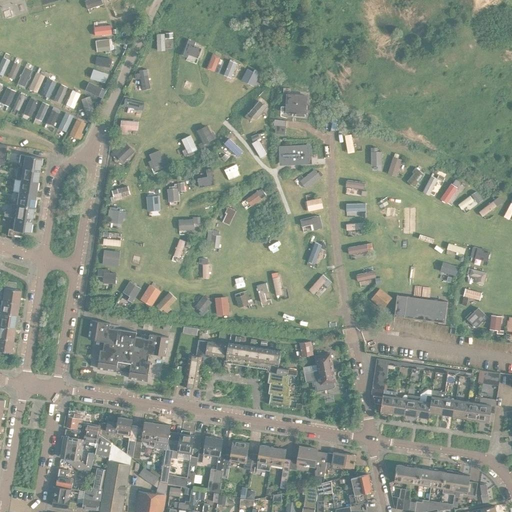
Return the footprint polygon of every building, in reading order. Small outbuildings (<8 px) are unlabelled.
[(84,0),(88,8),(103,3),(102,0),(84,0)] [(114,0),(107,3),(113,19),(123,15),(124,16),(126,16),(127,19),(132,17),(125,0),(114,0)] [(94,25),(95,35),(112,33),(111,24),(94,25)] [(165,33),(157,33),(157,49),(165,49),(165,33)] [(96,39),(96,50),(110,50),(109,38),(96,39)] [(188,38),(183,53),(198,57),(201,46),(194,44),(195,41),(188,38)] [(214,70),(221,55),(213,52),(206,67),(214,70)] [(95,64),(110,66),(111,58),(96,55),(95,64)] [(3,56),(0,61),(0,74),(2,76),(10,60),(3,56)] [(226,76),(237,80),(244,63),(233,59),(226,76)] [(14,78),(21,64),(14,61),(7,75),(14,78)] [(24,65),(17,82),(25,86),(32,69),(24,65)] [(254,84),(259,72),(247,66),(241,79),(254,84)] [(89,77),(105,83),(108,73),(93,67),(89,77)] [(148,68),(140,69),(141,88),(149,88),(148,68)] [(36,71),(28,88),(37,92),(44,75),(36,71)] [(40,93),(48,97),(56,80),(47,76),(40,93)] [(89,80),(85,89),(98,95),(101,87),(89,80)] [(53,98),(60,102),(68,86),(61,83),(53,98)] [(0,98),(0,101),(8,105),(15,89),(6,85),(0,98)] [(72,88),(66,104),(74,107),(80,92),(72,88)] [(12,106),(18,109),(26,95),(19,92),(12,106)] [(286,106),(281,106),(281,111),(286,111),(305,112),(305,110),(306,109),(307,105),(305,103),(305,95),(287,94),(286,106)] [(80,99),(88,112),(95,107),(88,95),(80,99)] [(29,96),(22,112),(31,116),(38,100),(29,96)] [(126,97),(122,109),(139,114),(143,102),(126,97)] [(255,121),(266,105),(258,99),(246,114),(255,121)] [(34,117),(41,120),(49,104),(42,101),(34,117)] [(52,106),(46,122),(54,125),(59,108),(52,106)] [(66,131),(72,114),(64,111),(58,128),(66,131)] [(80,138),(86,121),(75,118),(69,134),(80,138)] [(121,119),(121,132),(128,133),(128,129),(138,130),(138,120),(121,119)] [(197,128),(203,143),(215,138),(209,123),(197,128)] [(346,151),(354,151),(353,133),(344,133),(346,151)] [(181,138),(188,152),(197,148),(190,134),(181,138)] [(230,146),(235,140),(230,136),(216,151),(225,159),(233,149),(230,146)] [(258,138),(252,141),(260,156),(266,153),(258,138)] [(126,143),(116,154),(123,161),(134,150),(126,143)] [(282,149),(280,149),(280,160),(290,160),(290,163),(309,162),(309,145),(290,146),(290,149),(282,149)] [(370,163),(381,163),(379,145),(371,145),(370,163)] [(149,160),(151,167),(165,163),(161,149),(149,152),(151,159),(149,160)] [(386,171),(395,174),(400,155),(392,153),(386,171)] [(20,167),(22,167),(38,170),(40,157),(19,154),(18,162),(20,163),(20,167)] [(406,178),(414,184),(424,170),(417,164),(406,178)] [(237,165),(225,167),(227,176),(239,174),(237,165)] [(23,173),(22,180),(36,182),(38,170),(22,167),(21,173),(23,173)] [(207,175),(197,177),(199,186),(214,182),(211,167),(206,168),(207,175)] [(300,179),(306,187),(321,176),(315,168),(300,179)] [(423,190),(430,193),(438,175),(430,172),(423,190)] [(440,197),(448,201),(460,181),(454,177),(440,197)] [(345,185),(364,188),(365,182),(346,179),(345,185)] [(35,195),(36,182),(22,180),(20,187),(18,187),(18,192),(35,195)] [(168,200),(179,200),(179,190),(184,190),(184,181),(174,182),(174,186),(167,187),(168,200)] [(114,197),(130,193),(127,184),(112,189),(114,197)] [(246,198),(251,205),(266,194),(261,187),(246,198)] [(19,198),(18,205),(33,207),(35,195),(18,192),(17,197),(19,198)] [(459,202),(463,208),(475,198),(470,193),(459,202)] [(162,195),(147,196),(148,208),(162,207),(162,195)] [(308,210),(324,206),(321,196),(306,200),(308,210)] [(478,208),(481,214),(501,202),(497,197),(478,208)] [(503,215),(509,218),(511,213),(511,202),(510,201),(503,215)] [(31,219),(33,207),(18,205),(10,203),(9,211),(4,211),(3,215),(9,216),(14,217),(31,219)] [(230,223),(236,209),(228,206),(222,220),(230,223)] [(110,208),(109,221),(124,223),(125,210),(110,208)] [(320,215),(301,217),(302,229),(321,227),(320,215)] [(179,217),(179,229),(194,229),(194,222),(200,222),(200,216),(179,217)] [(22,231),(29,232),(31,219),(14,217),(12,229),(8,228),(7,235),(21,237),(22,231)] [(383,224),(375,223),(375,231),(383,232),(383,224)] [(219,247),(221,230),(209,229),(208,246),(219,247)] [(180,238),(172,258),(182,262),(190,242),(180,238)] [(314,240),(308,257),(319,261),(325,244),(314,240)] [(371,242),(348,246),(349,253),(373,248),(371,242)] [(448,243),(447,249),(464,252),(465,246),(448,243)] [(487,260),(490,250),(473,245),(470,255),(487,260)] [(119,265),(119,249),(103,249),(103,264),(119,265)] [(456,274),(458,265),(442,261),(440,271),(456,274)] [(381,269),(384,279),(392,276),(390,267),(381,269)] [(468,279),(483,284),(487,272),(472,267),(468,279)] [(115,282),(116,269),(98,269),(97,274),(103,275),(103,282),(115,282)] [(357,280),(376,277),(375,270),(356,273),(357,280)] [(320,297),(331,280),(321,273),(309,289),(320,297)] [(276,294),(281,293),(279,275),(273,276),(276,294)] [(122,293),(133,299),(140,286),(129,280),(122,293)] [(266,282),(256,285),(260,295),(269,292),(266,282)] [(2,294),(1,299),(18,302),(20,289),(3,287),(5,288),(4,295),(2,294)] [(383,308),(392,296),(380,287),(371,298),(383,308)] [(480,299),(482,291),(465,287),(463,295),(480,299)] [(141,302),(150,308),(159,295),(149,289),(141,302)] [(165,312),(177,298),(169,290),(156,304),(165,312)] [(238,306),(249,303),(246,290),(235,293),(238,306)] [(447,299),(448,290),(438,290),(437,299),(447,299)] [(194,306),(204,313),(212,300),(202,294),(194,306)] [(215,296),(216,314),(229,314),(228,295),(215,296)] [(442,302),(408,297),(408,296),(397,295),(394,316),(444,323),(447,309),(441,308),(442,302)] [(0,311),(16,314),(18,302),(1,299),(0,305),(2,305),(1,312),(0,311)] [(478,306),(467,317),(476,326),(487,315),(478,306)] [(16,314),(0,311),(0,324),(14,326),(16,314)] [(501,332),(502,315),(491,314),(490,328),(496,328),(496,332),(501,332)] [(110,322),(91,319),(88,338),(106,341),(105,350),(100,349),(97,368),(129,373),(128,377),(147,380),(150,362),(145,361),(147,352),(165,355),(168,336),(149,333),(148,338),(135,336),(136,331),(109,327),(110,322)] [(152,329),(153,322),(144,320),(142,328),(152,329)] [(0,337),(12,339),(14,326),(0,324),(0,337)] [(184,325),(183,332),(197,333),(198,327),(184,325)] [(0,350),(2,350),(10,352),(12,339),(0,337),(0,350)] [(207,357),(205,356),(208,341),(198,339),(195,355),(203,357),(205,358),(207,357)] [(207,357),(210,355),(210,354),(216,355),(218,342),(208,341),(205,356),(207,357)] [(310,341),(302,342),(299,343),(301,356),(312,354),(310,341)] [(223,359),(225,359),(228,344),(218,342),(216,355),(221,356),(221,357),(223,359)] [(228,344),(225,359),(225,362),(231,363),(233,364),(238,365),(239,364),(252,366),(253,368),(259,368),(260,368),(266,369),(268,372),(287,375),(287,374),(288,369),(278,367),(280,350),(228,342),(228,344)] [(317,364),(303,367),(304,374),(305,373),(312,372),(318,371),(318,370),(332,367),(330,353),(315,356),(317,364)] [(203,357),(195,355),(188,354),(187,365),(200,367),(201,361),(205,358),(203,357)] [(199,373),(200,367),(187,365),(185,375),(200,378),(201,375),(199,373)] [(305,373),(304,374),(305,383),(312,382),(313,386),(315,386),(316,391),(325,390),(332,388),(334,387),(333,381),(335,381),(332,367),(318,370),(318,371),(312,372),(305,373)] [(484,370),(483,376),(499,379),(500,373),(484,370)] [(287,374),(287,375),(268,372),(268,374),(268,375),(267,382),(269,382),(288,385),(289,374),(287,374)] [(200,380),(200,378),(185,375),(183,386),(196,388),(197,382),(198,382),(200,380)] [(482,382),(498,385),(499,379),(483,376),(482,382)] [(288,396),(288,395),(290,385),(288,385),(269,382),(268,385),(269,386),(268,393),(269,393),(288,396)] [(396,392),(384,390),(383,395),(371,394),(373,403),(381,405),(380,410),(392,412),(395,396),(396,392)] [(432,390),(430,402),(429,412),(441,413),(443,397),(444,391),(432,390)] [(288,395),(288,396),(269,393),(269,395),(270,397),(268,403),(289,407),(290,396),(288,395)] [(414,415),(416,416),(419,400),(419,396),(407,394),(407,398),(404,414),(414,415)] [(430,402),(431,396),(426,395),(425,401),(419,400),(416,416),(428,417),(429,412),(430,402)] [(404,414),(407,398),(395,396),(392,412),(403,414),(404,414)] [(453,415),(455,399),(443,397),(441,413),(451,415),(453,415)] [(490,412),(494,413),(496,399),(482,397),(480,397),(479,403),(476,419),(478,419),(478,421),(484,422),(484,420),(489,421),(490,412)] [(467,401),(455,399),(453,415),(463,417),(465,417),(467,401)] [(475,419),(476,419),(479,403),(467,401),(465,417),(475,419)] [(80,429),(80,430),(87,431),(98,433),(100,425),(81,422),(82,418),(78,418),(79,415),(73,414),(72,417),(67,416),(66,426),(80,429)] [(128,439),(135,440),(137,426),(131,425),(132,419),(118,417),(117,422),(107,421),(106,431),(123,433),(123,436),(129,437),(128,439)] [(142,439),(149,440),(149,444),(154,445),(157,423),(144,421),(142,439)] [(170,425),(157,423),(154,445),(159,445),(160,441),(167,443),(170,425)] [(78,459),(82,438),(86,439),(87,431),(80,430),(77,430),(76,430),(70,429),(69,436),(64,435),(60,456),(71,458),(78,459)] [(173,442),(172,448),(171,457),(177,458),(178,451),(191,453),(194,435),(189,434),(190,431),(181,430),(181,433),(180,433),(178,443),(173,442)] [(98,433),(87,431),(86,439),(86,440),(97,442),(97,441),(98,433)] [(111,442),(98,433),(97,441),(97,442),(95,453),(109,456),(110,450),(111,442)] [(222,438),(206,436),(203,454),(218,456),(216,469),(214,468),(212,481),(209,481),(207,491),(219,493),(221,477),(222,470),(225,454),(220,453),(222,438)] [(135,440),(132,457),(139,458),(142,441),(135,440)] [(250,469),(253,453),(247,452),(249,443),(232,440),(230,455),(225,454),(222,470),(221,477),(227,478),(230,460),(244,462),(243,468),(250,469)] [(258,454),(253,453),(250,469),(250,471),(256,472),(258,461),(270,463),(273,447),(260,444),(258,454)] [(325,469),(328,452),(317,451),(317,449),(299,446),(296,463),(304,464),(303,465),(308,466),(308,465),(316,467),(315,475),(324,476),(325,469)] [(172,448),(166,447),(163,464),(170,465),(171,457),(172,448)] [(286,449),(273,447),(270,463),(283,465),(279,488),(285,489),(290,459),(284,459),(286,449)] [(333,453),(328,452),(325,469),(331,470),(332,463),(353,466),(355,455),(334,451),(333,453)] [(188,474),(195,475),(197,457),(190,456),(188,474)] [(85,465),(78,459),(71,458),(70,464),(88,477),(90,469),(92,462),(88,460),(85,465)] [(98,511),(121,511),(130,464),(108,460),(98,511)] [(409,465),(404,464),(404,465),(396,464),(394,480),(395,480),(395,479),(401,480),(401,481),(406,482),(409,465)] [(167,482),(168,475),(170,466),(163,465),(160,478),(160,480),(160,481),(167,482)] [(414,466),(409,465),(406,482),(411,482),(412,481),(418,482),(421,468),(414,467),(414,466)] [(144,466),(138,473),(154,484),(159,478),(144,466)] [(68,470),(59,468),(56,486),(72,488),(79,490),(80,488),(88,477),(77,469),(76,470),(69,469),(68,473),(68,470)] [(93,490),(85,489),(82,507),(98,509),(101,488),(100,488),(102,480),(101,480),(104,469),(96,468),(92,486),(94,486),(93,490)] [(428,468),(428,469),(421,468),(418,482),(426,484),(425,485),(430,485),(433,469),(428,468)] [(438,470),(433,469),(430,485),(436,486),(436,485),(443,486),(445,472),(438,471),(438,470)] [(455,489),(457,472),(452,472),(453,471),(445,470),(445,472),(443,486),(442,492),(454,494),(455,489)] [(462,473),(457,472),(455,489),(454,494),(452,504),(452,506),(457,507),(460,489),(467,490),(466,494),(475,495),(477,482),(469,481),(470,475),(462,474),(462,473)] [(193,487),(195,475),(188,474),(187,478),(168,475),(167,482),(167,483),(193,487)] [(351,475),(345,476),(347,486),(353,485),(355,493),(348,494),(351,505),(367,502),(365,492),(371,491),(368,474),(351,477),(351,475)] [(332,493),(330,480),(321,483),(324,493),(332,493)] [(72,488),(56,486),(53,505),(76,509),(77,502),(69,501),(72,488)] [(168,487),(167,494),(179,495),(180,488),(168,487)] [(192,501),(191,510),(195,511),(196,498),(203,499),(205,491),(191,488),(189,501),(192,501)] [(400,488),(399,497),(397,497),(396,508),(402,509),(405,489),(400,488)] [(162,511),(165,494),(154,492),(139,490),(135,511),(162,511)] [(247,490),(246,498),(254,499),(254,494),(252,491),(247,490)] [(282,493),(273,495),(273,502),(281,502),(282,493)] [(184,509),(177,509),(176,511),(187,511),(188,507),(189,501),(185,500),(184,509)] [(167,507),(166,511),(176,511),(177,509),(178,502),(174,501),(173,508),(167,507)] [(187,511),(197,511),(198,511),(195,511),(191,510),(192,501),(189,501),(188,507),(187,511)] [(294,511),(295,502),(287,501),(285,511),(294,511)] [(422,511),(426,511),(427,505),(428,503),(415,501),(413,511),(422,511)] [(303,506),(301,511),(313,511),(315,503),(309,502),(308,506),(303,506)] [(452,506),(452,504),(440,502),(440,505),(439,510),(441,510),(452,508),(452,506)]
